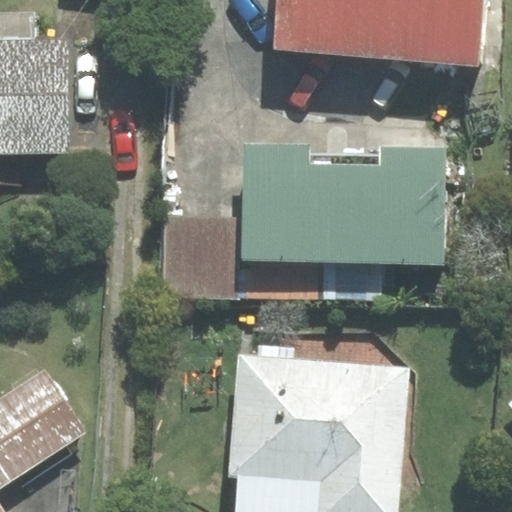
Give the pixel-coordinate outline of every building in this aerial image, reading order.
[(482,0),(280,0),(277,46),(476,64),(482,0)] [(67,43),(0,43),(0,153),(67,153),(67,43)] [(310,145),(246,143),(242,259),(441,266),(444,152),(384,150),(383,167),(309,165),(310,145)] [(398,511),(410,367),(239,355),(230,477),(238,477),(235,511),(398,511)] [(0,490),(87,434),(44,368),(0,397),(0,490)]
